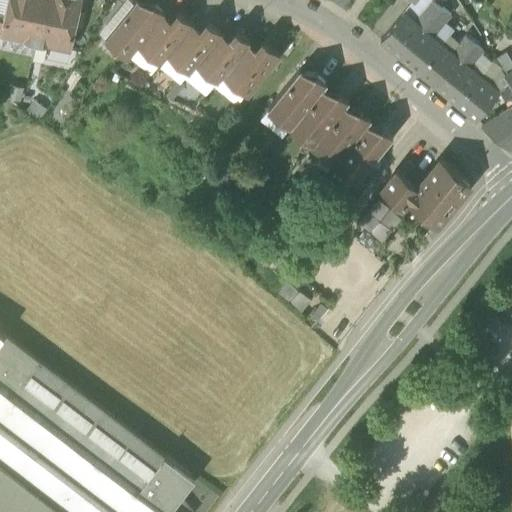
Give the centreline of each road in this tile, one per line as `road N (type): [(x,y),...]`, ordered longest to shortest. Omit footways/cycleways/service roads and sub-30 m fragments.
road 1 (tertiary): [(301,448),(458,248),(511,196)]
road 2 (residential): [(269,0),(352,42),(511,172)]
